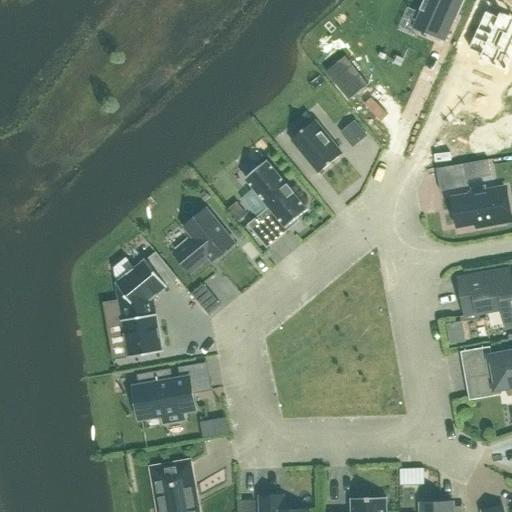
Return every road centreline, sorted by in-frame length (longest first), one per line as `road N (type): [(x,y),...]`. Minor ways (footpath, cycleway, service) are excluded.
road 1 (residential): [(419,266),(408,229),(393,212),(371,209),(224,328),(249,453),(416,452),(440,441),(445,425)]
road 2 (residential): [(445,425),(419,266)]
